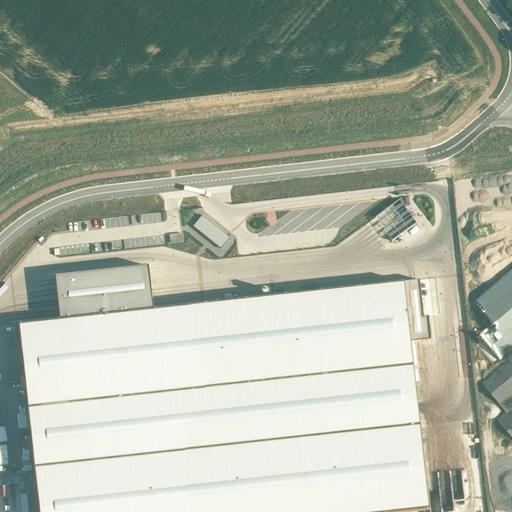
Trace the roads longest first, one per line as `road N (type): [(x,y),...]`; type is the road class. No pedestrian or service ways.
road 1 (tertiary): [(496,109),(434,154),(88,193),(31,218),(0,244)]
road 2 (unknown): [(511,442),(480,403),(437,391),(408,356),(419,330),(511,254)]
